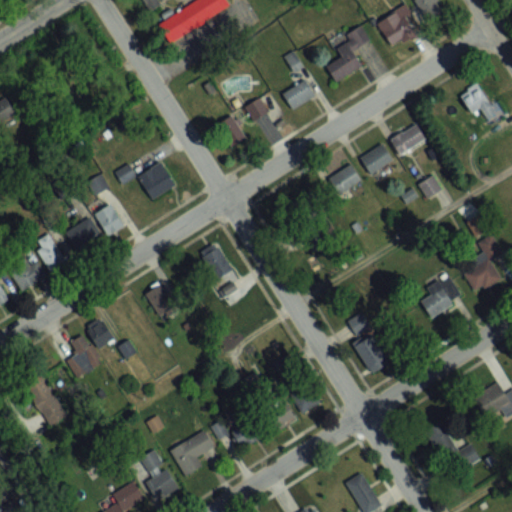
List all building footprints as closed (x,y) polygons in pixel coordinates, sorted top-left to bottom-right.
[(160,0),(142,0),(155,8),(160,0)] [(230,9),(225,0),(198,0),(161,21),(172,41),(230,9)] [(414,0),(427,23),(445,13),(437,0),(414,0)] [(407,8),(378,19),(388,46),(418,34),(407,8)] [(362,66),(353,50),(370,41),(361,25),(345,35),(348,41),(336,48),(340,56),(326,65),(336,81),(362,66)] [(284,56),(293,71),(302,66),(292,51),(284,56)] [(281,94),(293,111),(315,95),(303,78),(281,94)] [(481,110),(485,118),(494,114),(480,83),(460,92),(470,115),(481,110)] [(0,101),(0,128),(5,134),(21,119),(2,99),(0,101)] [(252,121),(268,114),(261,99),(245,106),(252,121)] [(246,137),(231,114),(214,125),(229,148),(246,137)] [(390,137),(398,154),(426,141),(418,124),(390,137)] [(359,156),(369,175),(393,162),(383,144),(359,156)] [(176,185),(161,161),(137,176),(151,200),(176,185)] [(115,171),(122,184),(135,176),(128,163),(115,171)] [(361,181),(351,164),(327,178),(336,195),(361,181)] [(110,190),(103,174),(87,180),(94,197),(110,190)] [(441,190),(433,174),(418,183),(426,198),(441,190)] [(94,214),(106,237),(123,227),(111,204),(94,214)] [(76,250),(100,235),(89,217),(65,232),(76,250)] [(34,242),(50,271),(66,263),(50,233),(34,242)] [(501,278),(491,261),(503,254),(492,235),(477,243),(483,254),(471,261),(475,267),(464,273),(475,293),(501,278)] [(216,279),(232,269),(216,243),(199,253),(216,279)] [(44,281),(37,257),(10,265),(17,289),(44,281)] [(429,289),(431,292),(419,303),(434,319),(463,293),(445,274),(429,289)] [(0,305),(8,302),(0,283),(0,305)] [(177,307),(160,283),(144,295),(162,318),(177,307)] [(112,342),(105,320),(87,326),(94,348),(112,342)] [(102,360),(81,334),(69,344),(76,354),(65,363),(78,379),(102,360)] [(371,375),(390,363),(373,335),(354,347),(371,375)] [(319,401),(296,351),(275,360),(298,411),(319,401)] [(48,427),(66,416),(42,373),(23,384),(48,427)] [(503,409),(505,416),(511,412),(511,388),(503,392),(499,381),(473,391),(483,417),(503,409)] [(232,435),(244,448),(262,432),(250,419),(232,435)] [(472,443),(457,450),(443,421),(427,428),(448,474),(479,460),(472,443)] [(227,433),(221,425),(215,429),(221,437),(227,433)] [(202,466),(197,457),(214,447),(203,430),(169,451),(185,476),(202,466)] [(177,488),(155,449),(133,461),(155,500),(177,488)] [(345,482),(362,511),(370,511),(381,506),(362,472),(345,482)] [(115,504),(100,510),(101,511),(124,511),(124,510),(145,501),(137,483),(111,494),(115,504)]
